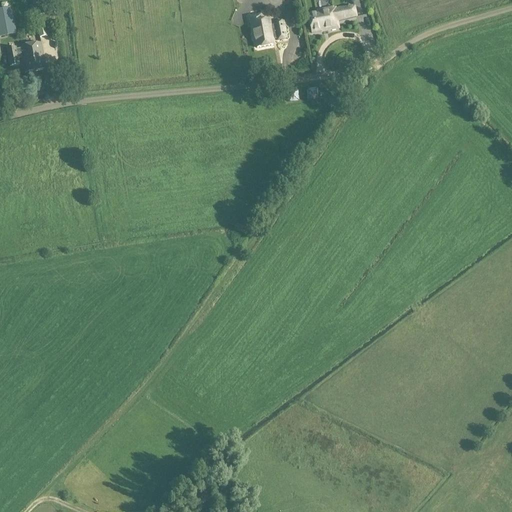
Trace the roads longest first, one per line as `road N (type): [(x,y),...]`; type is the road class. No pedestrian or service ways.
road 1 (track): [(55,481),(140,390),(378,62)]
road 2 (unclassified): [(511,8),(434,31),(362,67),(0,118)]
